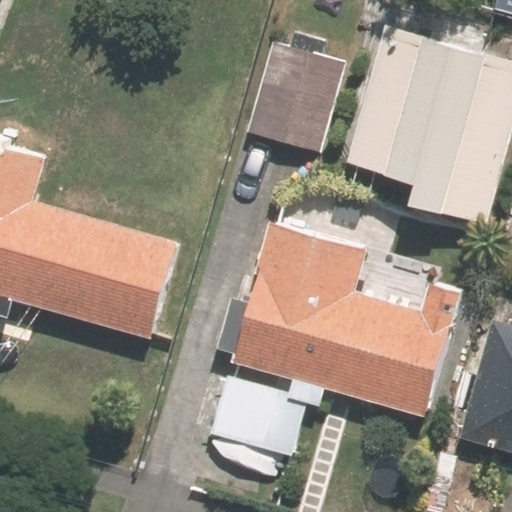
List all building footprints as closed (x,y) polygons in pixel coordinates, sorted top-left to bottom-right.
[(0,0),(0,35),(48,52),(66,0),(0,0)] [(495,214),(511,154),(511,47),(398,16),(360,148),(436,170),(428,195),(495,214)] [(327,145),(351,58),(282,39),(258,126),(327,145)] [(186,232),(40,191),(52,152),(0,136),(0,304),(19,309),(24,292),(159,330),(186,232)] [(439,409),(466,312),(365,283),(376,243),(284,216),(244,355),(224,427),(300,449),(314,398),(329,402),(335,380),(439,409)] [(511,314),(504,312),(470,431),(511,444),(511,314)]
